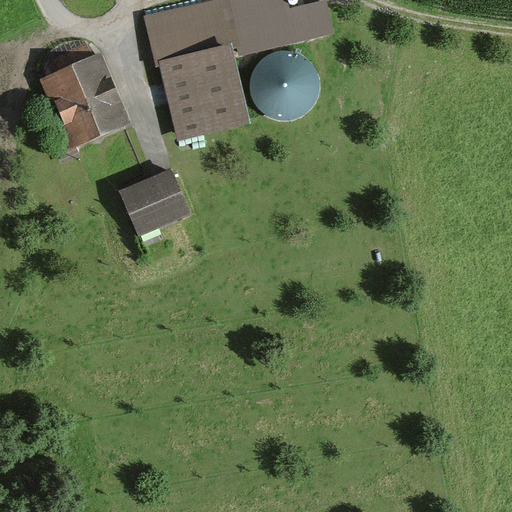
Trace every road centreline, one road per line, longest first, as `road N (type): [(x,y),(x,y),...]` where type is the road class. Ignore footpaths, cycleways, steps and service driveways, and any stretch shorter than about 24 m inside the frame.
road 1 (track): [(369,0),(443,34),(511,39)]
road 2 (track): [(107,16),(155,148)]
